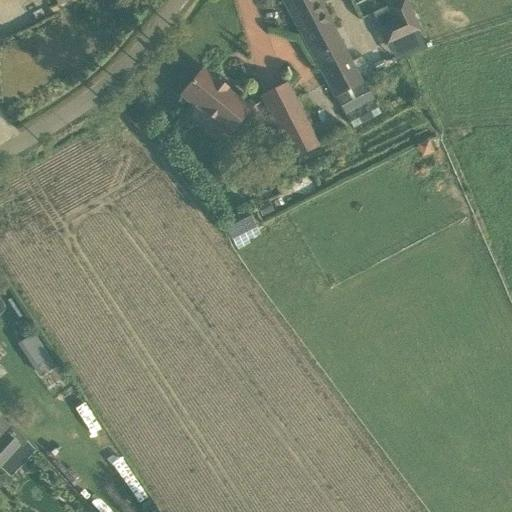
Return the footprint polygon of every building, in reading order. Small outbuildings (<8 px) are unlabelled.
[(329,83),(336,96),(361,83),(353,70),(317,0),(282,0),(328,83),(329,83)] [(386,46),(401,39),(419,31),(405,0),(400,0),(386,7),(392,20),(377,27),(386,46)] [(217,83),(202,70),(181,96),(228,134),(249,109),(225,89),(226,88),(225,87),(224,89),(218,84),(220,83),(218,82),(217,83)] [(259,96),(281,140),(309,126),(287,82),(259,96)] [(336,96),(337,98),(336,98),(345,116),(373,102),(364,83),(361,85),(361,83),(336,96)] [(269,201),(256,207),(261,217),(273,211),(269,201)] [(229,219),(236,234),(238,237),(256,228),(247,210),(229,219)] [(4,433),(0,437),(0,469),(20,448),(4,433)]
